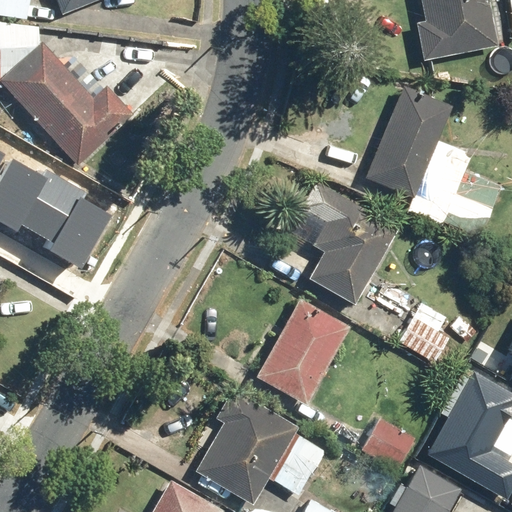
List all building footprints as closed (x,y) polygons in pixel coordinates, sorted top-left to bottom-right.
[(0,0),(0,15),(20,19),(23,0),(0,0)] [(48,0),(56,18),(101,0),(48,0)] [(489,46),(478,0),(400,0),(414,62),(489,46)] [(31,47),(0,76),(0,92),(68,165),(125,113),(99,85),(81,101),(31,47)] [(407,196),(438,112),(394,96),(363,179),(407,196)] [(12,158),(0,178),(0,220),(22,233),(25,227),(36,233),(66,181),(48,170),(44,176),(12,158)] [(456,173),(441,221),(482,234),(497,186),(456,173)] [(390,227),(306,180),(263,257),(347,304),(390,227)] [(42,245),(83,269),(113,216),(81,197),(84,192),(66,181),(36,233),(46,239),(42,245)] [(293,405),(342,326),(292,295),(242,374),(293,405)] [(409,315),(392,343),(428,366),(446,337),(409,315)] [(511,328),(503,344),(511,349),(511,328)] [(511,389),(467,365),(420,448),(500,492),(511,469),(511,461),(483,446),(511,393),(511,389)] [(185,476),(248,506),(284,431),(221,401),(185,476)] [(386,474),(407,441),(377,422),(356,455),(386,474)] [(296,490),(319,448),(293,433),(270,475),(296,490)] [(419,472),(390,511),(445,511),(456,498),(419,472)] [(213,511),(214,511),(156,480),(138,511),(213,511)] [(328,511),(300,495),(289,511),(328,511)]
